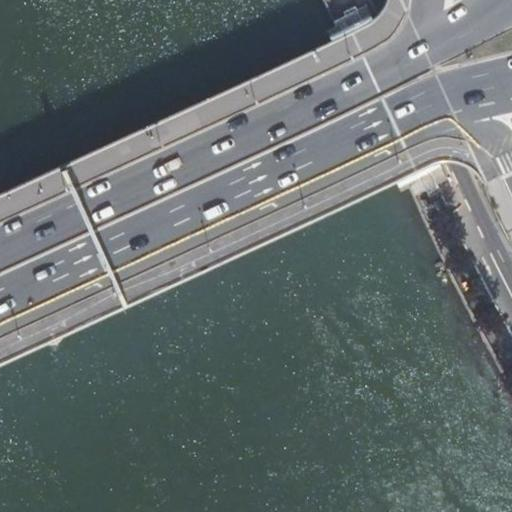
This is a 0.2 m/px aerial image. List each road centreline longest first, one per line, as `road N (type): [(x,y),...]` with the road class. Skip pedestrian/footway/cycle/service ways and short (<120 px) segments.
road 1 (primary): [(0,300),(446,101)]
road 2 (primary): [(422,48),(0,243)]
road 3 (primary): [(368,0),(511,298)]
